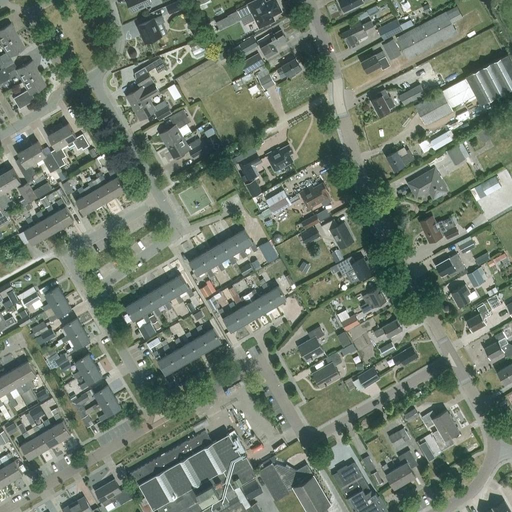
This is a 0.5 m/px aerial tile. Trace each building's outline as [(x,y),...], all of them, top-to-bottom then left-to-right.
[(127,0),(132,12),(151,3),(150,0),(127,0)] [(259,28),(276,20),(274,15),(283,11),(277,0),(266,0),(252,0),(247,3),(248,3),(237,9),(241,17),(251,12),(259,28)] [(339,0),(345,11),(364,2),(362,0),(339,0)] [(181,8),(178,1),(167,5),(170,13),(181,8)] [(463,16),(457,5),(446,10),(447,11),(397,37),(409,59),(458,32),(452,22),(463,16)] [(358,20),(370,14),(368,10),(360,14),(357,18),(358,20)] [(220,29),(234,22),(233,21),(230,13),(227,15),(228,16),(216,21),(220,29)] [(154,19),(154,18),(138,25),(146,43),(161,36),(157,25),(165,21),(162,15),(154,19)] [(384,39),(403,30),(397,18),(379,28),(384,39)] [(363,25),(361,21),(351,26),(352,28),(342,33),(346,40),(350,48),(360,44),(358,40),(367,35),(365,30),(374,26),(371,21),(363,25)] [(0,41),(2,44),(18,35),(11,23),(0,28),(0,41)] [(204,34),(201,29),(193,33),(195,38),(204,34)] [(264,51),(267,56),(277,51),(274,46),(282,41),(281,39),(285,37),(281,29),(274,34),(273,32),(264,36),(265,37),(258,40),(264,51)] [(25,47),(18,35),(2,44),(6,52),(0,55),(0,67),(1,69),(13,62),(10,55),(25,47)] [(259,44),(254,36),(242,42),(247,51),(259,44)] [(401,53),(393,38),(383,44),(391,59),(401,53)] [(189,43),(193,51),(202,46),(198,39),(189,43)] [(225,50),(216,55),(219,61),(228,56),(225,50)] [(368,72),(381,65),(383,69),(390,65),(383,50),(376,54),(375,54),(362,61),(368,72)] [(265,63),(259,53),(241,63),(247,73),(265,63)] [(511,60),(508,54),(466,76),(467,77),(443,90),(415,105),(426,124),(454,109),(452,106),(476,94),(481,104),(511,87),(511,60)] [(161,57),(145,67),(147,70),(163,61),(161,57)] [(301,68),(296,58),(282,65),(283,66),(277,69),(280,74),(286,71),(288,75),(289,74),(290,77),(296,74),(294,71),(301,68)] [(13,62),(1,69),(0,69),(0,83),(18,73),(23,81),(39,72),(32,60),(17,68),(13,62)] [(126,96),(133,108),(149,98),(160,92),(148,71),(147,70),(145,67),(145,66),(135,73),(136,77),(137,78),(136,79),(141,87),(126,96)] [(258,74),(265,89),(276,83),(267,67),(257,72),(258,74)] [(449,82),(441,68),(418,80),(420,84),(399,95),(405,105),(426,94),(449,82)] [(27,89),(13,97),(19,108),(35,99),(31,93),(46,84),(39,72),(23,81),(27,89)] [(176,82),(169,86),(176,98),(183,95),(176,82)] [(390,97),(385,89),(378,92),(380,96),(372,100),(379,114),(390,108),(396,105),(391,96),(390,97)] [(149,98),(133,108),(140,120),(155,111),(160,119),(172,112),(165,100),(154,106),(149,98)] [(170,117),(175,125),(160,134),(167,146),(183,136),(178,128),(190,122),(183,109),(170,117)] [(61,123),(57,125),(67,143),(69,146),(74,143),(78,149),(82,147),(83,149),(90,145),(83,133),(77,137),(69,123),(63,126),(61,123)] [(61,146),(67,143),(57,125),(52,128),(54,131),(49,135),(57,150),(52,153),(60,167),(66,163),(63,158),(67,156),(61,146)] [(205,131),(208,136),(215,133),(212,127),(205,131)] [(492,138),(486,127),(477,132),(484,143),(492,138)] [(452,139),(447,131),(430,141),(434,149),(452,139)] [(188,144),(183,136),(167,146),(174,158),(176,157),(176,158),(178,158),(185,154),(185,153),(184,152),(189,149),(193,157),(206,149),(199,138),(188,144)] [(30,141),(26,143),(36,161),(42,157),(48,167),(51,172),(55,170),(60,167),(52,153),(47,156),(38,141),(32,144),(30,141)] [(34,179),(32,176),(36,174),(31,164),(36,161),(26,143),(22,146),(24,149),(18,153),(27,168),(22,170),(21,170),(28,182),(34,179)] [(293,152),(289,144),(280,149),(279,147),(266,154),(275,171),(293,161),(290,154),(293,152)] [(447,150),(455,164),(465,158),(457,144),(447,150)] [(255,147),(232,158),(235,163),(238,162),(257,152),(255,147)] [(395,170),(405,164),(412,160),(404,147),(397,151),(397,150),(387,156),(395,170)] [(89,150),(93,157),(97,155),(93,148),(89,150)] [(238,162),(248,180),(260,174),(255,165),(262,162),(261,159),(257,152),(238,162)] [(106,156),(112,166),(118,163),(112,153),(106,156)] [(504,174),(511,169),(511,163),(501,169),(504,174)] [(37,197),(31,187),(28,182),(23,185),(13,167),(7,171),(5,167),(1,170),(11,187),(17,184),(27,202),(37,197)] [(447,190),(435,167),(409,182),(417,196),(430,188),(435,197),(447,190)] [(117,176),(113,168),(108,171),(113,179),(107,182),(115,196),(126,190),(118,176),(117,176)] [(0,191),(1,194),(0,194),(0,203),(1,206),(3,209),(9,205),(7,202),(11,200),(5,190),(11,187),(1,170),(0,169),(0,191)] [(103,184),(97,188),(105,202),(115,196),(107,182),(103,174),(98,177),(103,184)] [(481,183),(487,194),(501,186),(495,175),(481,183)] [(253,197),(262,192),(255,179),(246,184),(253,197)] [(105,202),(97,188),(92,180),(89,182),(88,183),(93,190),(87,194),(95,208),(105,202)] [(73,191),(67,181),(62,183),(68,194),(73,191)] [(52,189),(48,182),(34,191),(38,198),(52,189)] [(323,205),(331,200),(326,191),(328,190),(324,182),(314,187),(312,185),(300,192),(309,209),(321,202),(323,205)] [(84,214),(95,208),(87,194),(82,186),(78,188),(82,196),(76,200),(84,214)] [(274,214),(277,212),(279,213),(282,211),(282,209),(292,203),(284,189),(266,199),(274,214)] [(292,203),(300,199),(297,194),(290,199),(292,203)] [(40,199),(45,207),(51,203),(46,195),(40,199)] [(61,208),(56,212),(64,226),(74,220),(66,206),(61,198),(57,201),(61,208)] [(47,207),(51,214),(45,218),(54,232),(64,226),(56,212),(51,204),(47,207)] [(29,212),(25,206),(21,209),(26,218),(30,215),(29,212)] [(41,220),(35,224),(43,238),(54,232),(45,218),(41,210),(36,213),(41,220)] [(320,220),(316,214),(302,222),(305,228),(320,220)] [(420,221),(429,241),(446,234),(448,239),(459,233),(455,226),(446,230),(442,220),(436,223),(433,215),(420,221)] [(33,244),(43,238),(35,224),(31,216),(26,218),(31,226),(25,230),(33,244)] [(354,240),(345,222),(338,226),(334,219),(322,226),(327,235),(332,232),(340,247),(354,240)] [(301,234),(306,243),(321,235),(316,226),(301,234)] [(254,251),(258,249),(253,241),(252,242),(245,229),(235,235),(243,248),(250,244),(254,251)] [(235,235),(224,241),(232,254),(239,250),(243,258),(247,256),(243,248),(235,235)] [(476,246),(470,235),(457,242),(463,252),(476,246)] [(274,244),(271,239),(258,246),(267,262),(279,256),(272,245),(274,244)] [(221,260),(228,256),(232,264),(236,262),(232,254),(224,241),(213,247),(221,260)] [(225,268),(221,260),(213,247),(201,254),(210,267),(217,263),(221,270),(225,268)] [(344,258),(339,249),(337,249),(332,252),(331,254),(337,263),(344,258)] [(491,257),(487,251),(475,258),(479,264),(491,257)] [(214,275),(210,267),(201,254),(190,261),(197,274),(206,269),(211,277),(214,275)] [(449,273),(449,274),(452,275),(465,268),(457,254),(449,258),(436,265),(442,276),(448,272),(448,273),(449,273)] [(354,281),(360,278),(372,272),(374,270),(371,264),(368,265),(364,257),(355,262),(352,256),(337,264),(340,270),(342,274),(348,271),(354,281)] [(274,269),(275,268),(282,265),(280,261),(273,264),(271,265),(258,272),(260,276),(274,269)] [(304,261),(299,269),(306,273),(311,265),(304,261)] [(250,263),(243,266),(247,273),(254,269),(250,263)] [(337,264),(330,268),(333,273),(338,271),(340,270),(337,264)] [(467,274),(474,287),(485,281),(482,276),(486,274),(481,266),(467,274)] [(194,294),(190,286),(189,287),(181,274),(171,280),(179,293),(186,289),(190,297),(194,294)] [(183,301),(179,293),(171,280),(160,286),(168,299),(175,295),(179,303),(183,301)] [(0,287),(0,288),(3,294),(13,288),(10,282),(0,287)] [(274,306),(287,298),(279,285),(270,290),(266,282),(262,285),(266,292),(274,306)] [(470,300),(467,295),(470,293),(465,284),(451,292),(459,306),(470,300)] [(238,293),(233,285),(228,288),(233,296),(238,293)] [(45,293),(51,302),(43,307),(45,310),(53,306),(52,305),(65,297),(59,286),(45,293)] [(160,286),(149,293),(157,306),(164,302),(169,309),(172,307),(168,299),(160,286)] [(204,298),(209,294),(204,286),(199,289),(204,298)] [(366,303),(360,306),(364,313),(372,308),(387,300),(380,286),(368,293),(362,295),(366,303)] [(7,293),(13,304),(19,300),(13,289),(7,293)] [(255,289),(251,291),(256,299),(263,312),(274,306),(266,292),(259,297),(255,289)] [(36,290),(20,300),(25,307),(41,298),(36,290)] [(263,312),(256,299),(251,291),(240,297),(245,305),(252,318),(263,312)] [(146,312),(153,308),(158,316),(162,314),(157,306),(149,293),(138,299),(146,312)] [(237,303),(242,301),(238,293),(233,296),(237,303)] [(493,307),(502,303),(498,293),(488,297),(493,307)] [(212,310),(220,305),(216,299),(213,295),(206,299),(212,310)] [(340,296),(331,300),(339,315),(348,310),(340,296)] [(72,308),(65,297),(52,305),(53,306),(57,313),(49,317),(51,321),(59,317),(59,316),(72,308)] [(151,320),(146,312),(138,299),(126,306),(134,319),(142,314),(147,322),(151,320)] [(241,325),(252,318),(245,305),(238,309),(233,301),(229,304),(234,311),(241,325)] [(187,304),(191,311),(196,308),(192,302),(187,304)] [(483,319),(491,314),(485,303),(478,307),(481,313),(480,313),(466,320),(472,331),(486,324),(483,319)] [(231,330),(241,325),(234,311),(227,315),(222,308),(218,310),(223,318),(224,317),(231,330)] [(15,321),(12,316),(5,320),(0,312),(0,328),(6,325),(7,326),(15,321)] [(32,320),(29,314),(18,321),(22,326),(32,320)] [(350,317),(342,321),(346,330),(360,323),(355,314),(350,317)] [(62,338),(63,340),(64,342),(72,337),(71,336),(84,329),(77,317),(64,325),(69,334),(62,338)] [(386,332),(389,337),(403,329),(397,318),(383,326),(374,331),(377,337),(386,332)] [(145,339),(157,332),(150,321),(139,328),(145,339)] [(197,327),(201,335),(209,348),(221,341),(213,328),(205,333),(200,325),(197,327)] [(317,338),(325,334),(320,326),(308,333),(311,338),(298,346),(307,361),(324,351),(317,338)] [(55,334),(52,328),(41,334),(45,340),(55,334)] [(84,329),(71,336),(72,337),(76,344),(68,349),(70,353),(78,348),(78,347),(91,340),(84,329)] [(194,339),(190,331),(186,333),(190,341),(198,354),(209,348),(201,335),(194,339)] [(337,335),(343,346),(351,342),(344,331),(337,335)] [(490,358),(504,351),(501,346),(508,342),(502,331),(494,335),(497,341),(484,348),(490,358)] [(187,361),(198,354),(190,341),(183,345),(179,337),(175,340),(179,348),(187,361)] [(150,348),(160,342),(158,338),(147,344),(150,348)] [(379,348),(384,356),(397,349),(392,341),(379,348)] [(347,346),(351,352),(356,349),(353,343),(347,346)] [(164,346),(168,354),(176,367),(187,361),(179,348),(172,352),(168,344),(164,346)] [(413,359),(412,357),(418,354),(413,345),(406,349),(406,348),(393,355),(397,364),(400,363),(401,366),(404,364),(413,359)] [(161,358),(157,350),(153,352),(158,360),(159,360),(166,373),(176,367),(168,354),(161,358)] [(340,376),(334,365),(342,361),(337,351),(326,358),(329,363),(314,372),(322,386),(340,376)] [(59,366),(60,366),(69,360),(64,353),(55,359),(58,366),(59,366)] [(76,378),(83,373),(83,372),(96,365),(89,353),(76,361),(81,370),(73,374),(76,378)] [(55,359),(53,355),(46,359),(51,370),(58,366),(55,359)] [(18,367),(26,380),(31,388),(35,386),(30,378),(37,374),(29,360),(18,367)] [(72,366),(69,360),(60,366),(63,372),(72,366)] [(511,363),(498,371),(504,383),(511,378),(511,363)] [(82,389),(90,384),(90,383),(103,375),(96,365),(83,372),(83,373),(88,380),(80,385),(82,389)] [(365,387),(381,378),(373,366),(358,375),(365,387)] [(25,392),(20,384),(26,380),(18,367),(7,373),(16,386),(20,394),(25,392)] [(0,377),(0,383),(5,392),(10,400),(14,398),(10,390),(16,386),(7,373),(0,377)] [(0,407),(6,418),(11,416),(0,397),(0,395),(5,392),(0,383),(0,407)] [(108,385),(95,393),(100,401),(92,406),(95,410),(102,405),(102,404),(115,396),(108,385)] [(36,394),(40,400),(49,394),(45,388),(36,394)] [(83,404),(85,403),(81,396),(72,402),(76,408),(82,417),(89,413),(83,404)] [(121,407),(115,396),(102,404),(102,405),(107,412),(99,417),(101,420),(109,416),(108,415),(121,407)] [(26,412),(32,421),(46,412),(40,403),(26,412)] [(58,406),(51,410),(52,411),(54,415),(58,412),(61,411),(58,406)] [(405,413),(409,421),(419,415),(415,407),(405,413)] [(439,428),(453,420),(447,410),(436,416),(432,410),(421,417),(428,427),(435,422),(439,428)] [(59,423),(52,426),(61,440),(71,434),(63,420),(58,412),(54,415),(59,423)] [(88,427),(93,423),(88,414),(82,418),(88,427)] [(50,446),(61,440),(52,426),(48,418),(44,421),(48,429),(42,432),(50,446)] [(459,431),(453,420),(439,428),(442,434),(435,439),(441,450),(453,443),(450,436),(459,431)] [(18,425),(20,428),(27,441),(21,444),(29,458),(40,452),(32,438),(27,431),(22,423),(18,425)] [(38,435),(32,438),(40,452),(50,446),(42,432),(37,425),(33,427),(38,435)] [(10,440),(4,430),(0,432),(0,438),(3,444),(10,440)] [(206,430),(130,473),(138,487),(141,486),(146,495),(138,500),(145,511),(146,511),(157,505),(161,511),(249,511),(246,507),(234,485),(239,483),(258,473),(247,455),(244,457),(229,432),(213,442),(206,430)] [(405,441),(398,430),(389,436),(395,447),(405,441)] [(429,448),(423,451),(427,458),(433,454),(430,448),(429,448)] [(403,464),(397,467),(405,481),(416,475),(410,466),(417,462),(410,449),(398,456),(403,464)] [(11,462),(5,466),(13,479),(23,473),(15,459),(15,460),(10,452),(6,454),(11,462)] [(266,465),(258,469),(259,470),(264,478),(276,500),(290,492),(289,489),(294,486),(298,493),(297,494),(299,493),(302,500),(301,501),(302,501),(303,501),(307,507),(305,508),(306,509),(307,508),(309,511),(327,511),(329,511),(326,507),(330,504),(332,503),(331,502),(330,503),(326,497),(328,496),(327,495),(326,496),(322,490),(324,489),(323,488),(322,489),(318,482),(319,482),(319,481),(318,482),(313,474),(314,474),(308,463),(301,467),(301,468),(297,469),(278,463),(275,465),(273,462),(273,461),(276,459),(274,455),(264,461),(266,465)] [(363,459),(369,471),(375,467),(369,455),(363,459)] [(0,467),(0,468),(0,481),(2,486),(13,479),(5,466),(0,457),(0,467)] [(354,461),(333,474),(355,511),(382,511),(384,511),(380,504),(376,497),(378,496),(376,492),(373,493),(354,461)] [(405,481),(397,467),(391,471),(386,463),(382,466),(387,473),(386,474),(395,488),(405,481)] [(377,485),(382,482),(376,471),(371,474),(377,485)] [(243,485),(250,498),(263,491),(255,477),(243,485)] [(115,479),(96,490),(105,506),(118,498),(121,504),(133,497),(127,486),(121,490),(115,479)] [(239,483),(234,485),(246,507),(251,504),(239,483)] [(84,496),(74,502),(79,511),(100,511),(98,507),(97,507),(98,508),(92,511),(84,496)] [(511,511),(504,500),(492,507),(495,511),(511,511)] [(79,511),(74,502),(63,508),(65,511),(79,511)] [(251,511),(262,511),(257,502),(248,507),(251,511)]
